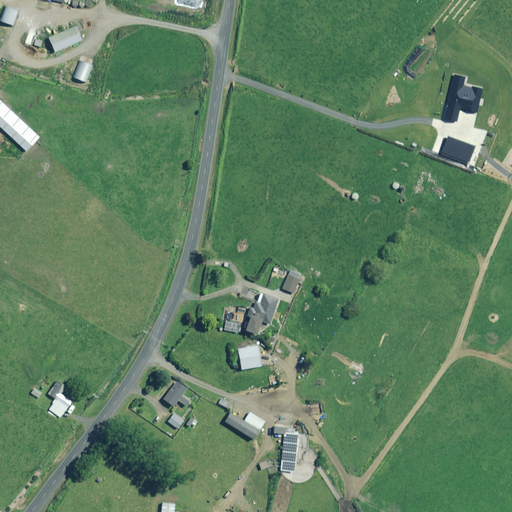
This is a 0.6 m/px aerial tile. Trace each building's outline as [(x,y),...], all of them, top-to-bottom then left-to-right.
[(18,12),(5,7),(0,21),(13,26),(18,12)] [(82,40),(76,26),(48,38),(54,52),(82,40)] [(43,41),(36,39),(34,45),(41,47),(43,41)] [(93,65),(80,61),(73,78),(86,83),(93,65)] [(301,275),(290,271),(283,289),(294,293),(301,275)] [(259,293),(256,303),(253,309),(250,307),(246,316),(249,318),(245,330),(256,335),(261,322),(269,325),(279,299),(263,293),(263,295),(259,293)] [(237,322),(225,320),(223,330),(235,332),(237,322)] [(262,366),(259,346),(238,349),(241,370),(262,366)] [(65,384),(57,380),(48,394),(55,399),(48,410),(61,417),(71,401),(59,394),(65,384)] [(182,395),(187,389),(176,381),(163,399),(173,407),(178,401),(186,407),(190,401),(182,395)] [(42,393),(34,388),(30,393),(38,398),(42,393)] [(232,404),(221,398),(219,404),(229,409),(232,404)] [(244,421),(231,413),(225,422),(253,440),(265,422),(249,412),(244,421)] [(184,421),(174,413),(168,422),(178,429),(184,421)] [(191,416),(185,424),(190,427),(192,424),(194,426),(198,421),(191,416)] [(273,433),(284,435),(281,471),(295,472),(299,434),(294,433),(294,432),(287,431),(288,429),(274,427),(273,433)] [(173,511),(174,504),(162,503),(160,511),(173,511)]
